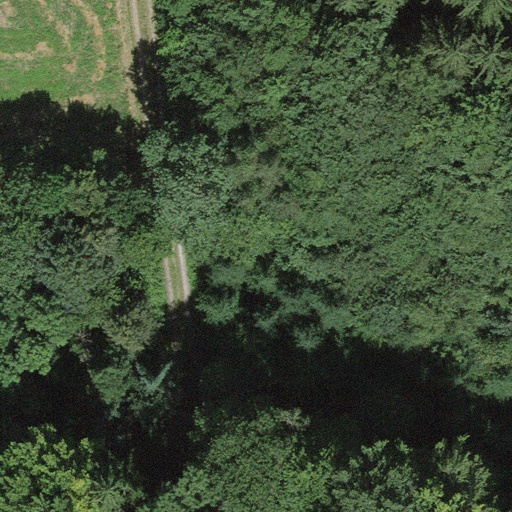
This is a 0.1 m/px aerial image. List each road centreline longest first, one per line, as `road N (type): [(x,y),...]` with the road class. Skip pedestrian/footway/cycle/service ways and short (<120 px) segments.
road 1 (track): [(196,511),(149,184),(136,0)]
road 2 (track): [(149,184),(0,193)]
